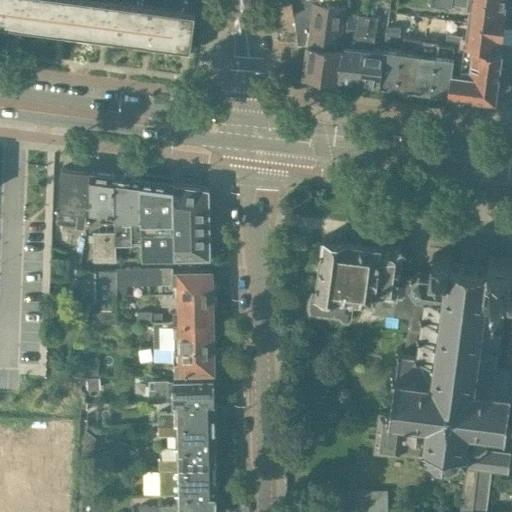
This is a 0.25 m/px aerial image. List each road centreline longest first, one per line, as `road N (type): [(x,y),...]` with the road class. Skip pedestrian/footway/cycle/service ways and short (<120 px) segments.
road 1 (residential): [(263,511),(246,133)]
road 2 (tertiary): [(511,162),(246,133)]
road 3 (tertiary): [(246,133),(0,101)]
road 4 (residential): [(237,0),(246,133)]
